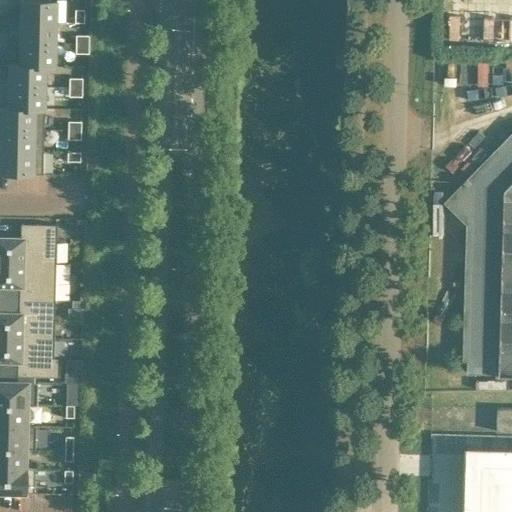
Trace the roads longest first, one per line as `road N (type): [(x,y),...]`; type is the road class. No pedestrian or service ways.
road 1 (unclassified): [(384,511),(398,0)]
road 2 (secondary): [(185,511),(199,0)]
road 3 (secondary): [(162,0),(149,511)]
